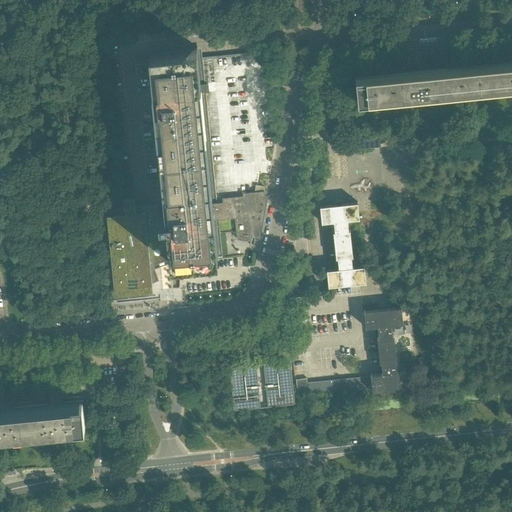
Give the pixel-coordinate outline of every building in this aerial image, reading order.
[(350,0),(351,9),(411,2),(414,2),(416,2),(436,0),(350,0)] [(150,52),(158,140),(166,215),(159,216),(158,203),(144,204),(135,205),(134,196),(124,197),(125,206),(102,208),(106,246),(112,262),(115,296),(153,292),(152,283),(159,280),(153,265),(165,261),(169,259),(170,263),(218,258),(214,221),(235,219),(237,239),(251,241),(252,234),(251,234),(253,221),(262,222),(265,200),(259,200),(260,193),(254,193),(248,194),(249,195),(222,198),(223,202),(212,203),(212,197),(211,189),(198,58),(197,48),(150,52)] [(212,197),(212,203),(223,202),(222,198),(249,195),(248,194),(254,193),(255,185),(259,186),(261,174),(269,176),(275,140),(266,51),(198,58),(211,189),(212,197)] [(409,74),(358,79),(359,99),(475,87),(473,68),(419,73),(418,68),(427,67),(425,53),(416,53),(413,53),(406,54),(407,66),(408,65),(408,67),(409,70),(409,74)] [(511,63),(473,68),(475,87),(511,83),(511,63)] [(340,152),(403,145),(401,133),(339,140),(340,152)] [(349,230),(348,220),(360,219),(358,202),(320,206),(322,223),(334,222),(334,226),(335,232),(333,232),(336,258),(338,258),(339,268),(327,269),(329,286),(366,283),(364,265),(352,267),(351,257),(353,257),(350,230),(349,230)] [(393,335),(392,325),(403,324),(401,307),(364,311),(366,328),(378,327),(379,337),(377,337),(380,363),(380,364),(382,363),(383,373),(371,375),(373,391),(410,387),(408,371),(397,372),(395,362),(397,362),(394,335),(393,335)] [(269,407),(269,405),(294,402),(289,360),(231,366),(235,408),(260,406),(260,408),(269,407)] [(309,395),(371,388),(370,376),(308,382),(309,395)] [(298,396),(309,395),(307,378),(296,379),(298,396)] [(31,408),(34,431),(83,426),(80,403),(63,405),(62,396),(65,396),(64,386),(49,387),(49,386),(48,386),(50,406),(31,408)] [(0,433),(34,431),(31,408),(12,410),(12,401),(14,401),(13,391),(0,391),(0,433)]
